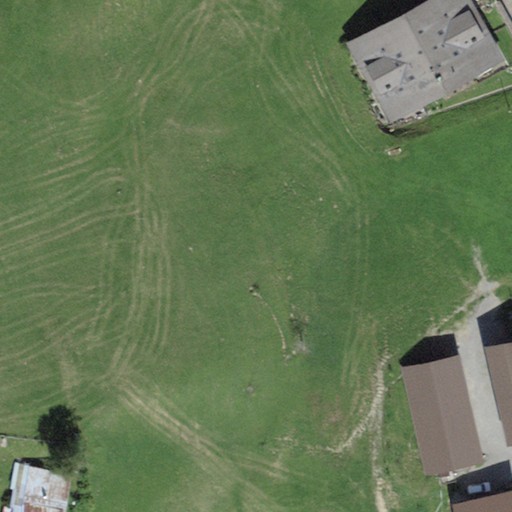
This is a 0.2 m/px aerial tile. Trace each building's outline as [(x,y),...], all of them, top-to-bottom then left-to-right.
[(373,64),(369,67),(379,86),(384,83),(395,102),(487,51),(476,32),(481,30),(470,11),(466,13),(458,0),(444,0),(363,45),(373,64)] [(453,361),(421,368),(443,465),(475,458),(453,361)] [(511,404),(499,408),(498,402),(466,409),(477,456),(511,448),(511,404)] [(60,511),(67,475),(29,468),(23,503),(20,503),(18,511),(60,511)] [(511,511),(511,508),(510,502),(464,511),(511,511)]
